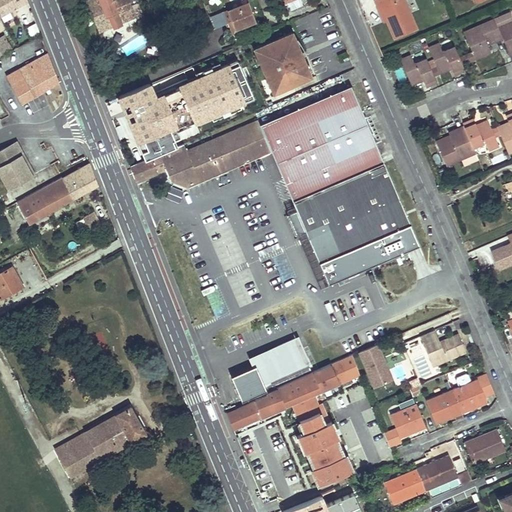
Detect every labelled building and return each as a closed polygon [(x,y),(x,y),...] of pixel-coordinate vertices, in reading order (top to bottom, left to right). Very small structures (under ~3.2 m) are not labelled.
[(28,1),(27,0),(0,0),(0,14),(0,16),(28,1)] [(134,17),(127,0),(89,0),(101,30),(134,17)] [(417,29),(404,0),(375,0),(379,8),(382,6),(387,19),(396,38),(417,29)] [(255,20),(248,2),(225,11),(232,29),(255,20)] [(30,38),(40,34),(29,6),(19,10),(30,38)] [(387,19),(382,6),(379,8),(384,20),(387,19)] [(499,27),(495,19),(464,32),(473,52),(466,55),(468,61),(476,58),(492,52),(488,44),(487,41),(502,34),(499,27)] [(257,25),(255,20),(232,29),(234,33),(257,25)] [(511,21),(499,27),(502,34),(503,38),(508,48),(511,45),(511,21)] [(274,92),(312,76),(309,70),(306,71),(304,66),(307,64),(304,58),(301,59),(299,53),(302,52),(299,45),(296,47),(293,41),(296,39),(293,32),(255,48),(258,56),(261,55),(263,60),(261,61),(264,69),(266,67),(268,73),(266,74),(269,80),(271,79),(274,85),(271,86),(274,92)] [(503,38),(502,34),(487,41),(488,44),(503,38)] [(11,50),(5,36),(0,38),(0,53),(1,55),(11,50)] [(306,71),(309,70),(311,69),(308,56),(304,48),(298,39),(296,39),(293,41),(296,47),(299,45),(302,52),(299,53),(301,59),(304,58),(307,64),(304,66),(306,71)] [(460,57),(455,46),(443,51),(440,43),(429,47),(437,66),(439,70),(451,65),(452,68),(454,74),(465,70),(463,64),(460,57)] [(422,48),(411,52),(414,60),(425,55),(422,48)] [(59,82),(48,53),(6,76),(21,103),(59,82)] [(220,54),(204,61),(207,68),(208,69),(223,63),(220,54)] [(432,68),(427,58),(415,63),(412,54),(401,59),(411,83),(423,77),(424,80),(426,86),(437,81),(435,75),(432,68)] [(468,61),(466,55),(460,57),(463,64),(468,61)] [(207,68),(204,61),(196,64),(199,72),(207,68)] [(199,72),(196,64),(184,70),(187,77),(199,72)] [(452,68),(451,65),(439,70),(440,73),(452,68)] [(439,70),(437,66),(432,68),(435,75),(440,73),(439,70)] [(187,77),(184,70),(168,77),(172,85),(188,78),(187,77)] [(424,80),(423,77),(411,83),(412,85),(424,80)] [(330,284),(420,244),(388,171),(391,170),(390,166),(387,167),(362,111),(353,91),(350,84),(260,124),(254,113),(160,154),(166,169),(169,177),(188,184),(270,148),(297,211),(306,231),(330,284)] [(194,113),(184,92),(163,101),(166,105),(145,114),(153,134),(173,126),(172,123),(194,113)] [(511,112),(506,115),(508,122),(510,124),(498,129),(501,135),(508,152),(511,150),(511,112)] [(195,116),(194,113),(172,123),(173,126),(195,116)] [(492,128),(489,122),(477,127),(476,124),(474,118),(463,123),(464,126),(467,131),(474,147),(485,142),(489,149),(500,144),(496,137),(492,128)] [(467,131),(464,126),(458,128),(461,134),(467,131)] [(498,129),(497,126),(492,128),(496,137),(501,135),(498,129)] [(474,147),(467,131),(461,134),(458,128),(449,132),(450,135),(452,139),(437,145),(446,165),(476,153),(474,147)] [(452,139),(450,135),(436,141),(437,145),(452,139)] [(0,171),(9,188),(33,174),(15,143),(0,150),(0,171)] [(136,143),(124,146),(129,162),(141,158),(136,143)] [(166,169),(160,154),(130,166),(136,181),(166,169)] [(99,184),(90,163),(63,178),(73,198),(99,184)] [(63,178),(62,176),(17,201),(29,222),(73,198),(63,178)] [(93,211),(82,217),(91,234),(102,229),(93,211)] [(297,211),(288,215),(297,235),(306,231),(297,211)] [(511,232),(507,235),(510,242),(508,243),(509,245),(504,247),(503,245),(491,250),(498,268),(511,262),(511,232)] [(72,247),(75,256),(88,251),(85,242),(72,247)] [(0,298),(23,286),(13,267),(0,273),(0,298)] [(466,351),(459,333),(440,342),(434,329),(419,335),(433,366),(466,351)] [(279,347),(262,354),(258,367),(250,370),(250,368),(247,369),(248,372),(233,378),(239,392),(238,392),(242,400),(278,385),(276,381),(299,371),(310,367),(297,337),(278,345),(279,347)] [(357,350),(373,387),(394,379),(378,341),(357,350)] [(279,347),(278,345),(253,356),(258,367),(262,354),(279,347)] [(359,370),(353,354),(343,358),(349,374),(359,370)] [(331,363),(277,387),(277,388),(266,393),(267,394),(255,398),(256,401),(228,413),(233,428),(288,405),(292,403),(295,411),(296,412),(298,411),(294,402),(314,394),(318,392),(339,383),(331,363)] [(248,372),(247,369),(232,376),(233,378),(248,372)] [(487,374),(478,378),(485,395),(494,391),(487,374)] [(452,389),(462,414),(488,403),(485,395),(478,378),(452,389)] [(452,389),(426,400),(436,425),(462,414),(452,389)] [(331,421),(318,392),(314,394),(318,404),(320,403),(328,422),(331,421)] [(318,404),(314,394),(294,402),(298,411),(296,412),(305,432),(301,433),(298,434),(306,452),(310,450),(324,483),(351,471),(337,439),(339,437),(332,420),(331,421),(328,422),(320,403),(318,404)] [(389,414),(396,429),(400,439),(426,427),(416,403),(389,414)] [(145,434),(129,407),(80,434),(83,439),(58,454),(70,476),(145,434)] [(296,412),(295,411),(292,413),(301,433),(305,432),(296,412)] [(499,426),(466,440),(476,463),(509,449),(499,426)] [(396,429),(385,434),(390,446),(401,442),(400,439),(396,429)] [(83,439),(80,434),(55,449),(58,454),(83,439)] [(416,469),(425,490),(458,476),(449,454),(416,469)] [(416,469),(384,483),(393,505),(425,490),(416,469)] [(465,469),(457,473),(461,483),(470,479),(465,469)] [(505,511),(499,498),(511,492),(511,490),(496,497),(502,511),(505,511)] [(505,511),(511,511),(511,492),(499,498),(505,511)] [(80,506),(77,500),(72,503),(74,509),(80,506)]
